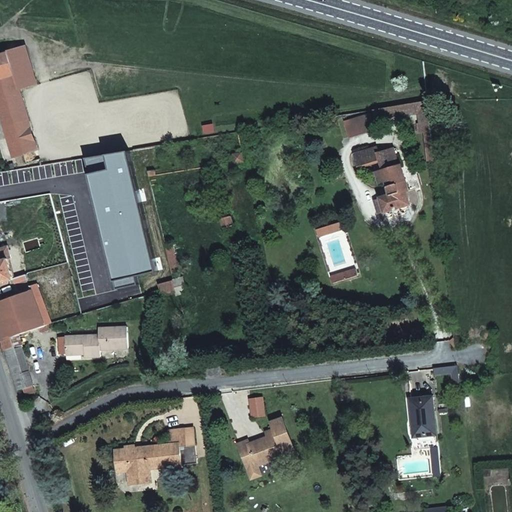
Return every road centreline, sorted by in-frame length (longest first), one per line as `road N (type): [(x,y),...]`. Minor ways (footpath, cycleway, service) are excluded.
road 1 (residential): [(474,355),(127,393),(21,448)]
road 2 (primary): [(299,0),(511,59)]
